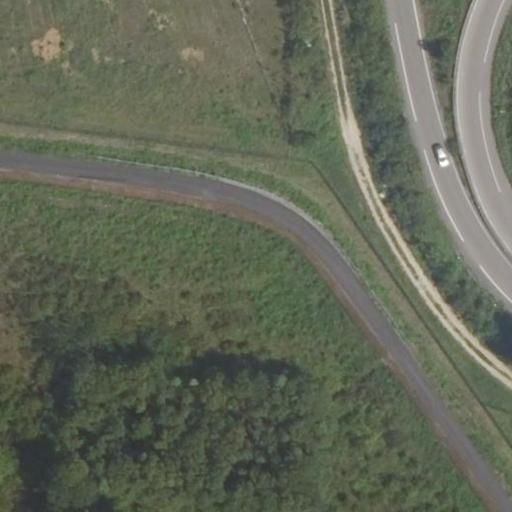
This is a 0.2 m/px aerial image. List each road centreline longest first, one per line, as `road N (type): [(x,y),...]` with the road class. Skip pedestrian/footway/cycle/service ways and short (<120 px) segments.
road 1 (track): [(330,0),(358,153),(406,269),(483,357),(511,376)]
road 2 (trunk): [(385,0),(427,171),(483,275),(511,296)]
road 3 (trunk): [(511,233),(492,199),(469,125),(467,67),(482,0)]
